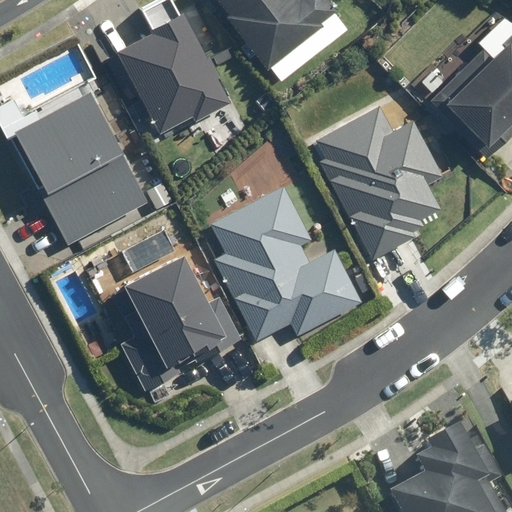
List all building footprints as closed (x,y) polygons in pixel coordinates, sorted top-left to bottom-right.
[(334,10),(338,6),(332,0),(212,0),(282,81),(348,25),(334,10)] [(421,84),(485,145),(497,133),(503,138),(511,128),(511,12),(501,2),(468,36),(421,84)] [(195,120),(230,103),(184,13),(117,48),(160,132),(193,115),(195,120)] [(148,199),(87,87),(11,128),(42,185),(37,188),(67,243),(148,199)] [(326,155),(319,159),(372,262),(427,233),(421,221),(441,211),(428,186),(444,177),(413,118),(389,131),(375,104),(315,135),(326,155)] [(284,185),(209,222),(224,251),(213,256),(254,338),(288,321),(295,336),(361,303),(333,246),(309,258),(301,241),(309,236),(284,185)] [(166,229),(121,251),(131,273),(176,251),(166,229)] [(213,352),(242,337),(215,285),(194,246),(123,283),(166,365),(208,343),(213,352)] [(190,368),(149,390),(158,407),(200,385),(190,368)] [(421,472),(386,492),(397,511),(502,511),(489,488),(501,481),(481,445),(470,451),(456,425),(427,441),(431,448),(413,457),(421,472)]
